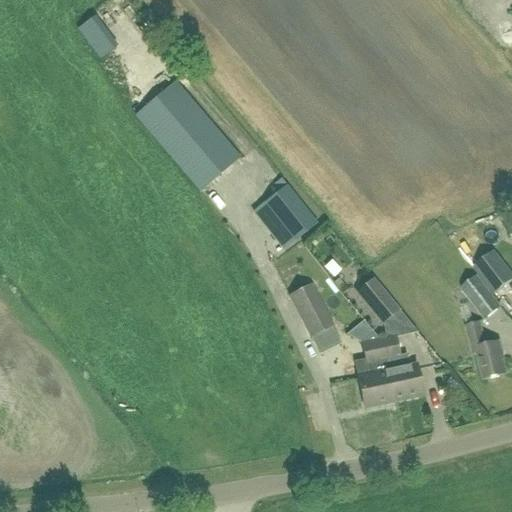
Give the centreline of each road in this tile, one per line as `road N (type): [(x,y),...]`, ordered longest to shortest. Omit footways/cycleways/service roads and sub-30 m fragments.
road 1 (unclassified): [(229,490),(511,431)]
road 2 (unclassified): [(25,511),(229,490)]
